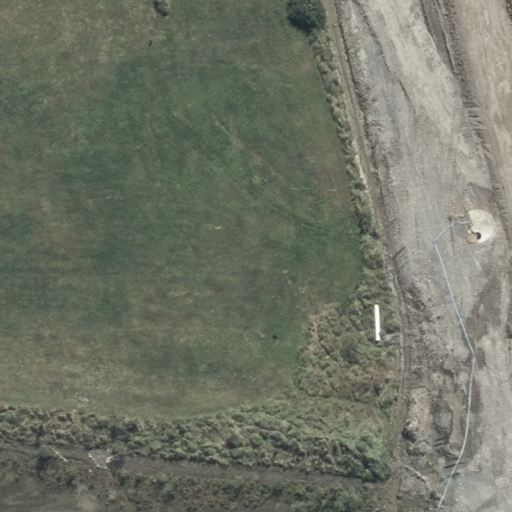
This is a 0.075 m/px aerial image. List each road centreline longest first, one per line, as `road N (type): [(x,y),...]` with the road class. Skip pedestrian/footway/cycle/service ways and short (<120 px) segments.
road 1 (residential): [(475,371),(0,474)]
road 2 (residential): [(379,0),(475,371)]
road 3 (residential): [(475,371),(511,510)]
